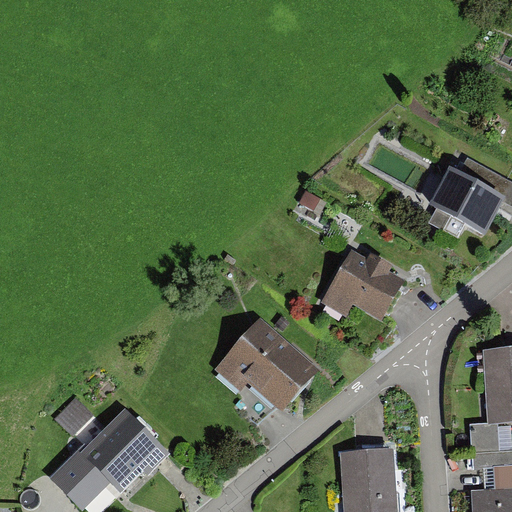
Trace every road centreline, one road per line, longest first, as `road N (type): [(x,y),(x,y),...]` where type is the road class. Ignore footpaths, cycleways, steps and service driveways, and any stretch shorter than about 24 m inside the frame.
road 1 (residential): [(212,511),(410,351)]
road 2 (residential): [(410,351),(428,385),(436,511)]
road 3 (residential): [(410,351),(511,267)]
